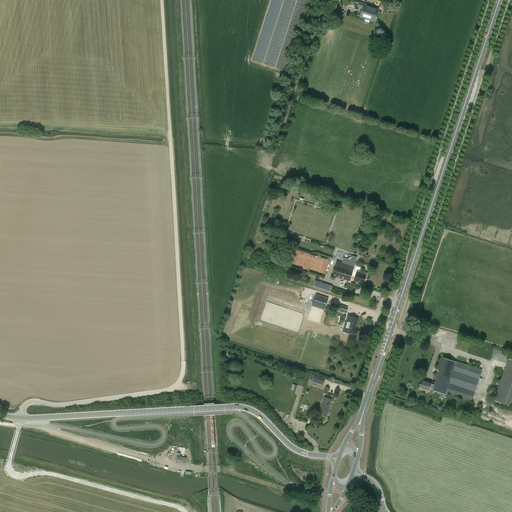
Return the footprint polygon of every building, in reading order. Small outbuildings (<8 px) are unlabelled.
[(285,71),(308,0),(271,0),(252,61),(285,71)] [(362,8),(360,17),(374,22),(379,9),(359,2),(357,7),(362,8)] [(349,281),(351,275),(355,276),(354,281),(358,282),(357,285),(362,287),(365,275),(358,273),(358,272),(353,270),(354,267),(348,265),(349,261),(345,260),(344,264),(337,261),(332,276),(349,281)] [(328,299),(315,295),(312,306),(324,310),(328,299)] [(348,308),(341,306),(339,311),(346,314),(348,308)] [(346,324),(344,332),(353,335),(356,325),(354,324),(356,318),(348,316),(345,324),(346,324)] [(442,358),(434,385),(430,384),(431,384),(421,381),(419,387),(429,390),(429,389),(471,403),(481,371),(442,358)] [(511,359),(508,358),(494,400),(511,406),(511,359)] [(309,380),(323,385),(325,379),(311,374),(309,380)] [(326,416),(327,413),(332,399),(324,397),(319,410),(319,411),(318,411),(317,413),(326,416)]
